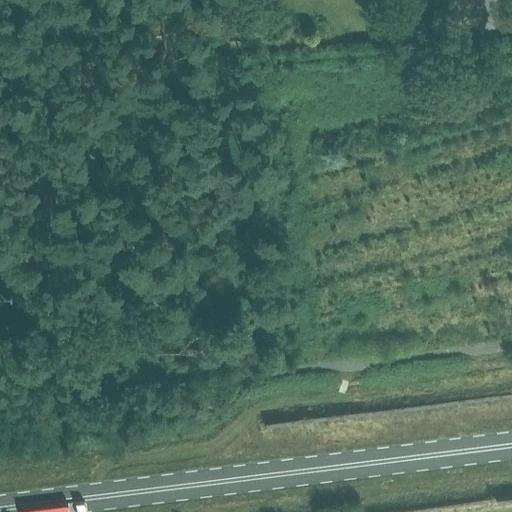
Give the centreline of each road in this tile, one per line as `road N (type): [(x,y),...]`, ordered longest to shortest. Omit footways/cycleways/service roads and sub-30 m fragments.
road 1 (track): [(219,0),(280,370),(511,353)]
road 2 (primary): [(511,450),(27,511)]
